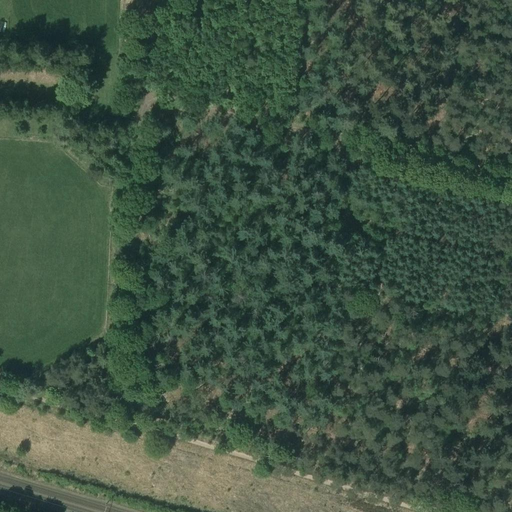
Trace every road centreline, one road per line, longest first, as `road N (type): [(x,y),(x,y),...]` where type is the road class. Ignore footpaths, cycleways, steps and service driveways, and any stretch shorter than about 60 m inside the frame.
road 1 (track): [(142,92),(511,180)]
road 2 (track): [(426,511),(107,417)]
road 3 (track): [(107,417),(130,356),(142,92)]
